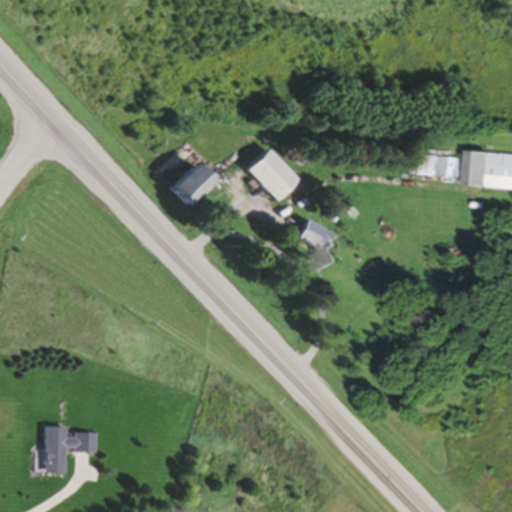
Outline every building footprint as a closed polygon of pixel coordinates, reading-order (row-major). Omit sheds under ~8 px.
[(241,174),(271,204),(292,183),(262,153),(241,174)] [(511,157),(470,154),(470,161),(416,157),(415,179),(468,183),(468,188),(511,191),(511,157)] [(182,209),(207,184),(190,167),(165,192),(182,209)] [(342,257),(330,252),(336,240),(299,224),(288,249),(329,267),(328,269),(336,272),(342,257)] [(41,430),(39,476),(59,477),(59,455),(90,455),(90,438),(60,438),(60,431),(41,430)]
